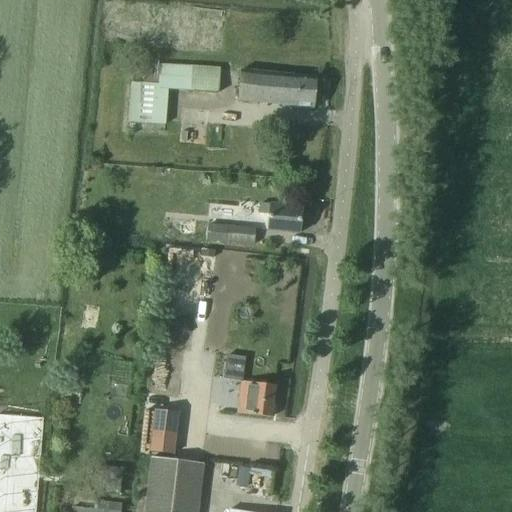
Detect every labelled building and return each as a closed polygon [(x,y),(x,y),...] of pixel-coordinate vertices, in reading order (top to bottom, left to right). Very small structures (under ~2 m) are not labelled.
[(192,67),(160,66),(141,65),(140,84),(129,83),(126,123),(163,125),(165,90),(217,94),(219,69),(192,67)] [(316,78),(240,71),(237,102),(314,108),(316,78)] [(302,207),(259,202),(258,213),(269,214),(267,231),(299,234),(302,207)] [(196,222),(150,216),(149,230),(149,231),(149,233),(194,238),(196,222)] [(256,229),(227,227),(226,240),(255,242),(256,229)] [(224,260),(223,277),(248,278),(249,260),(224,260)] [(152,342),(160,366),(186,358),(179,336),(187,334),(182,318),(159,326),(163,338),(152,342)] [(201,354),(198,367),(221,372),(224,359),(201,354)] [(13,406),(0,404),(0,450),(9,451),(5,484),(36,489),(48,384),(16,381),(13,406)] [(275,386),(241,382),(237,414),(271,418),(275,386)] [(153,404),(147,444),(171,447),(177,407),(153,404)] [(196,511),(202,464),(151,458),(144,511),(196,511)]
